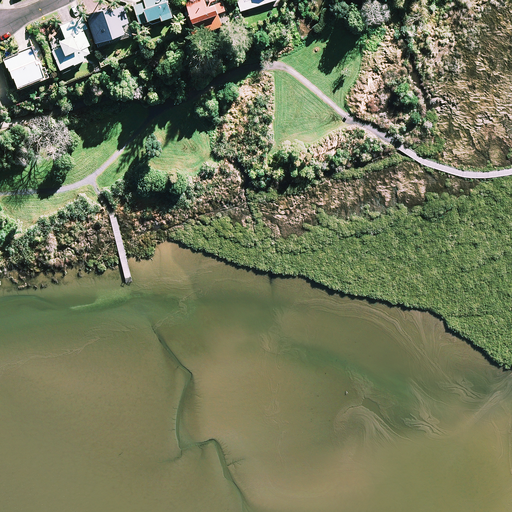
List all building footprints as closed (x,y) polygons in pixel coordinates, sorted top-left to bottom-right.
[(174,19),(168,0),(145,0),(146,3),(135,6),(141,26),(152,22),(153,25),(174,19)] [(197,0),(182,5),(193,38),(223,27),(222,24),(229,21),(222,3),(218,5),(216,0),(197,0)] [(129,24),(123,5),(88,17),(98,46),(126,36),(123,26),(129,24)] [(53,51),(64,74),(89,62),(87,57),(92,55),(89,49),(93,47),(86,31),(89,29),(84,17),(58,29),(60,33),(58,34),(57,35),(56,36),(55,36),(55,37),(54,39),(53,40),(53,41),(53,42),(52,43),(52,45),(52,46),(52,47),(52,48),(53,50),(53,51)] [(47,78),(46,75),(49,74),(46,67),(43,68),(32,46),(4,59),(11,74),(13,73),(21,90),(47,78)]
